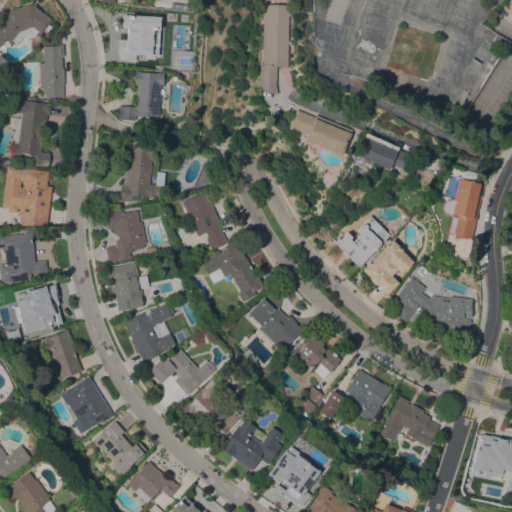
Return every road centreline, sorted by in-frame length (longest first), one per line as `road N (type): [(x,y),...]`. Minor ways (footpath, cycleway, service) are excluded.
road 1 (residential): [(254,511),(145,414),(99,339),(69,241),(83,46),(61,0)]
road 2 (residential): [(511,395),(427,366),(336,304),(296,260),(245,176)]
road 3 (residential): [(430,511),(492,327),(492,227),(509,172)]
road 4 (residential): [(509,172),(339,81)]
